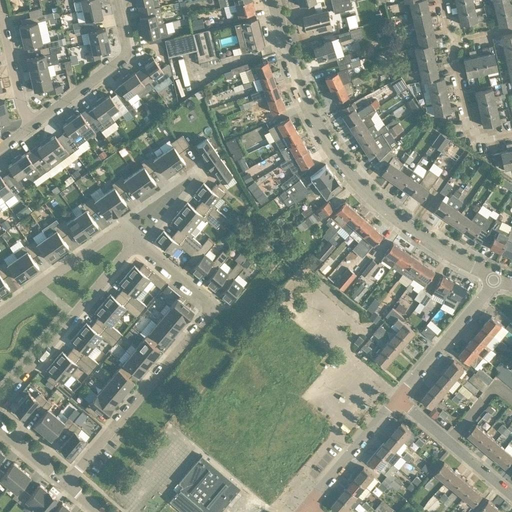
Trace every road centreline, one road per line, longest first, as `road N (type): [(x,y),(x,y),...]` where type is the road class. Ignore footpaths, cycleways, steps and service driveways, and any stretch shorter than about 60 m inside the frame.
road 1 (residential): [(496,283),(420,239),(360,190),(304,102),(274,0)]
road 2 (residential): [(66,484),(212,308),(136,246)]
road 3 (residential): [(136,246),(0,403)]
road 4 (residential): [(136,246),(194,173),(117,228)]
road 5 (residential): [(113,0),(125,55),(28,130)]
road 6 (residential): [(441,0),(457,40),(465,122),(486,139),(511,134)]
road 7 (residential): [(398,399),(496,283)]
road 8 (residential): [(398,399),(511,495)]
road 9 (residential): [(117,228),(0,313)]
road 10 (residential): [(306,505),(398,399)]
